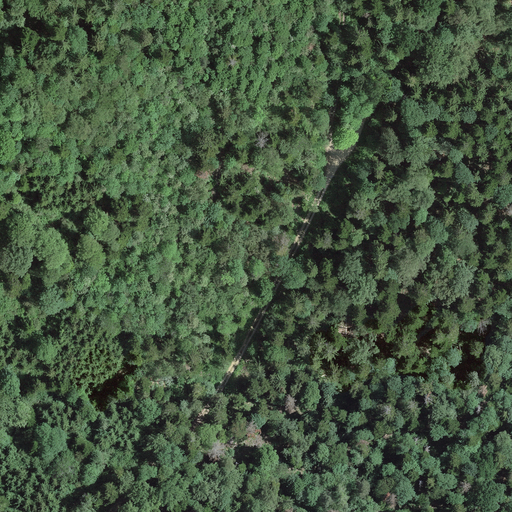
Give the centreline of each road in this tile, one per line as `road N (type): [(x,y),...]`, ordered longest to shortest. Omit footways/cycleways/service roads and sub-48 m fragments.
road 1 (track): [(110,511),(239,357),(373,93),(435,0)]
road 2 (track): [(343,0),(334,149),(341,163)]
road 3 (track): [(334,149),(310,0)]
